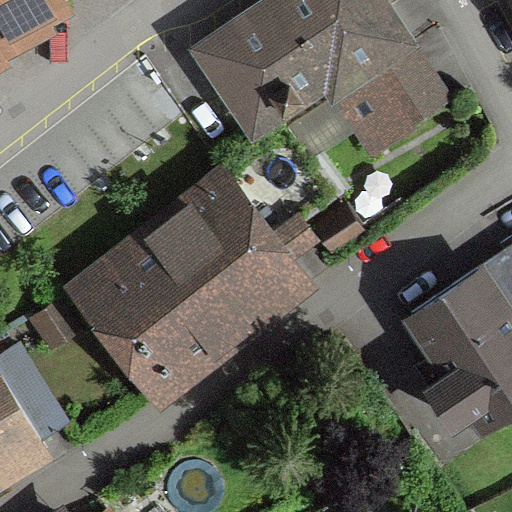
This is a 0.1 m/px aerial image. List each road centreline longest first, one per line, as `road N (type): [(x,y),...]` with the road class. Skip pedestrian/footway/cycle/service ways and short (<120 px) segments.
road 1 (residential): [(10,511),(511,166)]
road 2 (residential): [(174,0),(0,133)]
road 3 (residential): [(442,0),(511,125)]
